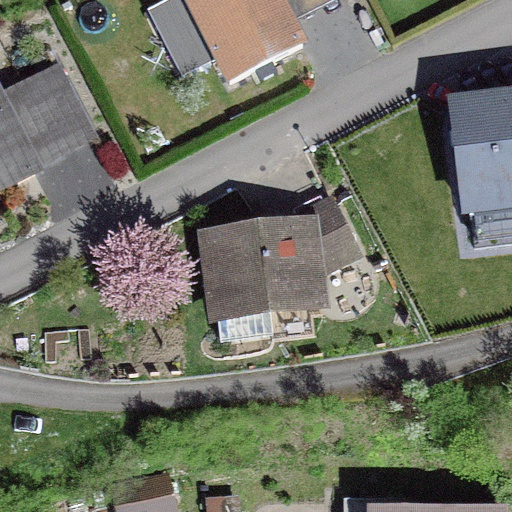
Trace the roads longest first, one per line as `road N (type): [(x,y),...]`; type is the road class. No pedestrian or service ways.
road 1 (residential): [(0,284),(294,118),(511,9)]
road 2 (residential): [(0,385),(118,401),(294,384),(511,342)]
